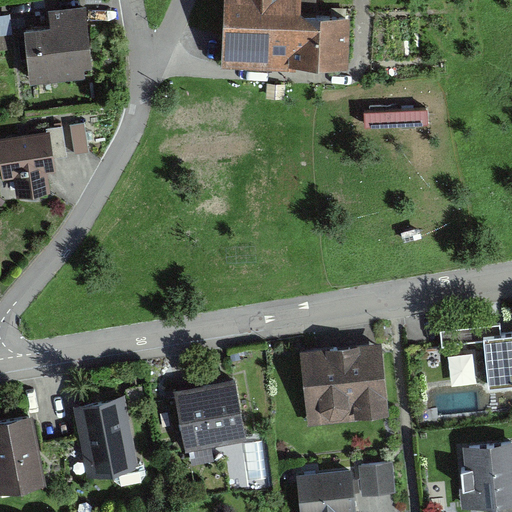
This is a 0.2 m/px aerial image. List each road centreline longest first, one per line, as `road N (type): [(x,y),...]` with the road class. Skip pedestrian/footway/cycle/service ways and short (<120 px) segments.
road 1 (residential): [(0,359),(511,282)]
road 2 (residential): [(0,325),(117,158)]
road 3 (residential): [(117,158),(181,0)]
road 4 (residential): [(117,158),(139,31),(135,0)]
